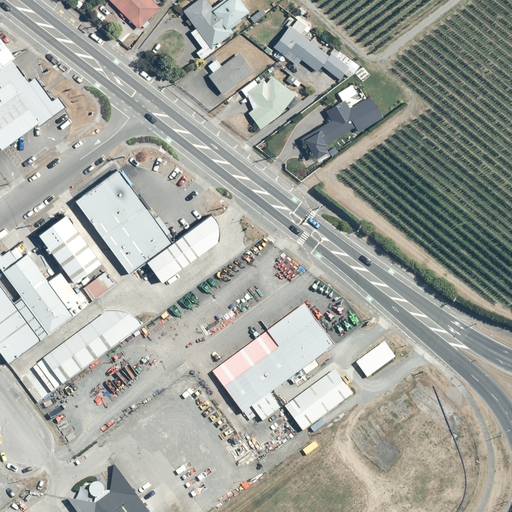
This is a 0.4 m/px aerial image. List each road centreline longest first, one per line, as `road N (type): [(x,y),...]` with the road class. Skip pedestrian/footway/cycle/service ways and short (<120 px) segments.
road 1 (secondary): [(395,299),(140,103)]
road 2 (unclassified): [(0,221),(107,139),(140,103)]
road 3 (secondary): [(511,423),(395,299)]
road 4 (secondary): [(140,103),(9,0)]
road 5 (secondary): [(395,299),(511,361)]
